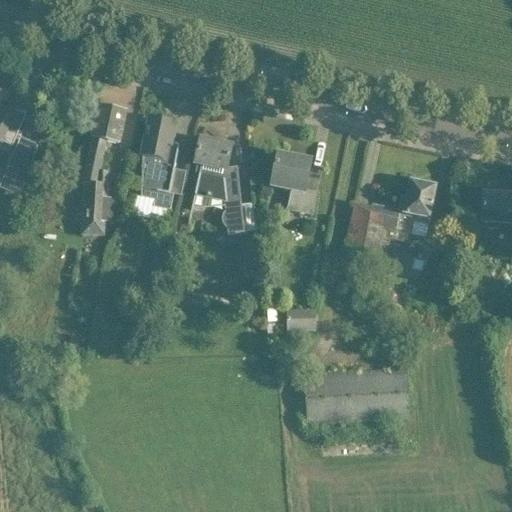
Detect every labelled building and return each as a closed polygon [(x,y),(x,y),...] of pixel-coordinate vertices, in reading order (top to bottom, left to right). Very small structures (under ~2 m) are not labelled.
[(0,143),(3,145),(4,144),(7,135),(8,135),(17,139),(27,115),(16,110),(15,112),(0,105),(0,104),(1,103),(7,105),(12,92),(11,91),(6,89),(0,86),(0,143)] [(119,144),(121,134),(125,114),(100,109),(96,129),(83,185),(86,185),(84,224),(83,237),(104,238),(105,225),(116,226),(117,205),(105,205),(107,173),(100,172),(106,142),(119,144)] [(175,172),(176,167),(180,147),(173,146),(175,132),(170,132),(172,124),(167,122),(148,119),(145,138),(141,159),(141,199),(155,202),(153,209),(170,212),(173,196),(178,172),(175,172)] [(21,140),(0,189),(24,199),(35,146),(21,140)] [(196,160),(195,165),(199,166),(203,167),(199,184),(197,198),(226,204),(226,212),(223,216),(222,220),(222,225),(225,228),(229,231),(229,237),(237,236),(237,235),(245,234),(241,206),(238,172),(227,170),(228,167),(232,148),(228,147),(214,144),(215,142),(205,140),(205,142),(201,141),(196,160)] [(313,218),(314,214),(318,194),(306,192),(311,163),(278,157),(274,176),(271,188),(291,192),(287,213),(313,218)] [(350,226),(344,257),(384,266),(389,241),(396,243),(409,245),(411,236),(414,224),(428,228),(429,222),(432,208),(436,189),(410,183),(407,200),(402,199),(400,212),(372,206),(371,210),(354,207),(350,226)] [(499,227),(511,227),(511,198),(484,197),(483,217),(482,226),(482,230),(499,230),(499,227)] [(256,248),(245,250),(248,277),(259,276),(256,248)] [(159,303),(168,256),(153,254),(144,301),(159,303)] [(355,315),(394,314),(392,285),(354,287),(355,315)] [(287,332),(316,331),(315,312),(286,313),(287,332)] [(307,428),(410,422),(407,370),(304,377),(307,428)]
